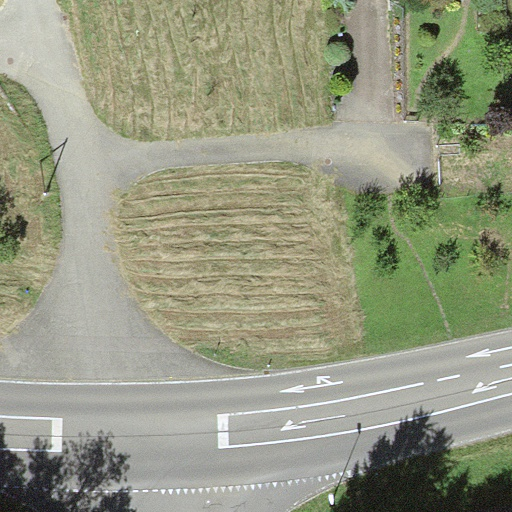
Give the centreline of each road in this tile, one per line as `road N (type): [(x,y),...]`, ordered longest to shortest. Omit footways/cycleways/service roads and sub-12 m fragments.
road 1 (track): [(101,437),(78,165),(51,50),(0,47)]
road 2 (primary): [(158,437),(332,421),(511,379)]
road 3 (track): [(385,144),(78,165)]
road 4 (primary): [(0,433),(158,437)]
